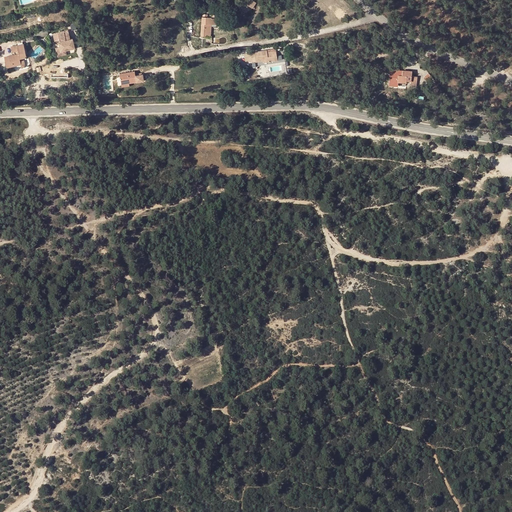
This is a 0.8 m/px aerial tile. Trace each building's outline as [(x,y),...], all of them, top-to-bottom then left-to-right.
[(252,0),(245,0),(244,3),(252,8),(256,2),(252,0)] [(252,8),(244,3),(241,7),(249,12),(252,8)] [(218,25),(219,18),(202,17),(201,36),(206,37),(207,24),(211,24),(218,25)] [(58,56),(68,54),(67,49),(76,48),(74,37),(71,38),(69,30),(53,33),(55,41),(59,40),(60,46),(56,47),(58,56)] [(20,59),(27,57),(24,44),(11,47),(12,53),(18,51),(19,54),(5,57),(7,67),(13,66),(21,64),(21,61),(20,59)] [(251,53),(252,60),(252,62),(263,60),(268,60),(269,61),(278,60),(276,51),(267,52),(267,50),(251,53)] [(24,60),(21,61),(21,64),(13,66),(14,70),(25,68),(26,66),(24,60)] [(406,80),(411,81),(417,82),(418,78),(412,76),(413,72),(404,70),(403,72),(403,75),(399,74),(398,80),(406,82),(406,80)] [(135,71),(120,74),(122,84),(129,83),(137,82),(144,81),(143,74),(135,75),(135,71)]
